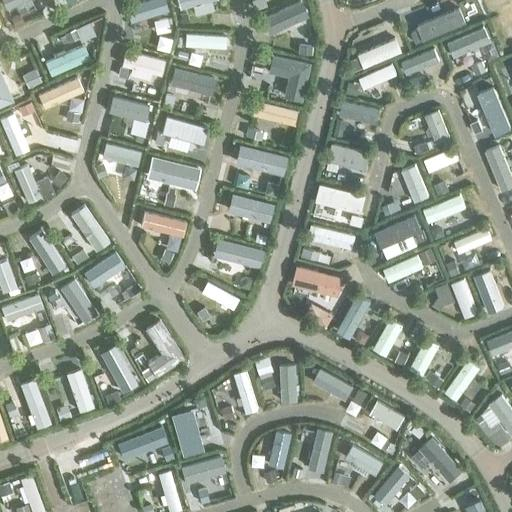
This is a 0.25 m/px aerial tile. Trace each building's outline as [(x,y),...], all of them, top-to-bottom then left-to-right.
[(1,0),(13,26),(26,20),(21,10),(17,12),(15,8),(13,9),(12,6),(10,7),(6,0),(1,0)] [(132,16),(164,6),(162,0),(144,0),(128,5),(132,16)] [(269,33),(308,16),(301,0),(298,0),(262,17),(269,33)] [(171,38),(168,17),(153,20),(156,34),(161,33),(162,40),(171,38)] [(417,45),(450,31),(445,20),(427,27),(425,23),(415,27),(417,31),(412,33),(417,45)] [(492,55),(482,26),(471,30),(482,60),(492,55)] [(225,47),(226,35),(186,33),(185,45),(196,45),(196,49),(204,50),(204,46),(225,47)] [(352,61),(349,72),(350,73),(402,50),(396,37),(358,53),(359,55),(351,59),(352,61)] [(83,44),(45,61),(52,75),(89,58),(83,44)] [(123,59),(162,69),(165,58),(126,48),(123,59)] [(430,59),(425,49),(399,60),(404,71),(415,66),(417,70),(427,66),(425,61),(430,59)] [(310,62),(273,53),(268,72),(288,77),(283,96),(301,100),(310,62)] [(496,65),(508,95),(511,93),(511,74),(506,61),(496,65)] [(364,88),(397,74),(392,63),(359,77),(364,88)] [(501,99),(488,67),(476,72),(490,104),(501,99)] [(0,105),(14,100),(0,68),(0,105)] [(171,84),(212,94),(216,77),(175,68),(171,84)] [(41,81),(35,69),(22,75),(28,87),(41,81)] [(44,107),(83,90),(77,77),(38,94),(44,107)] [(116,108),(149,116),(152,104),(119,96),(116,108)] [(294,124),(297,110),(256,100),(253,114),(294,124)] [(375,121),(379,109),(345,100),(341,112),(375,121)] [(509,120),(504,109),(472,122),(476,133),(493,127),(495,131),(508,126),(506,121),(509,120)] [(448,135),(438,110),(427,114),(438,140),(448,135)] [(29,148),(13,112),(0,117),(0,119),(15,154),(29,148)] [(159,129),(199,141),(203,125),(163,114),(159,129)] [(102,156),(136,165),(140,151),(106,142),(102,156)] [(366,162),(368,150),(335,142),(333,154),(366,162)] [(283,174),(287,155),(239,144),(235,162),(283,174)] [(458,158),(453,147),(425,159),(430,170),(458,158)] [(511,153),(495,161),(500,172),(506,169),(507,173),(511,170),(511,153)] [(146,176),(194,188),(200,167),(152,155),(146,176)] [(327,162),(325,175),(337,178),(337,177),(345,179),(347,172),(339,170),(340,165),(327,162)] [(41,195),(27,164),(13,170),(28,201),(41,195)] [(430,197),(420,170),(409,174),(419,201),(430,197)] [(358,206),(362,192),(322,182),(318,196),(358,206)] [(269,221),(273,203),(232,193),(227,210),(269,221)] [(465,206),(460,193),(424,208),(429,221),(465,206)] [(76,213),(90,236),(100,230),(86,207),(76,213)] [(141,225),(182,235),(185,221),(145,211),(141,225)] [(418,224),(414,213),(381,227),(386,238),(406,229),(407,233),(413,230),(412,227),(418,224)] [(352,248),(355,234),(311,223),(307,237),(352,248)] [(491,238),(487,227),(455,241),(459,252),(491,238)] [(67,265),(44,231),(34,238),(57,272),(67,265)] [(259,266),(263,249),(217,238),(213,255),(259,266)] [(423,266),(417,254),(384,268),(389,281),(406,274),(409,281),(424,275),(421,267),(423,266)] [(119,256),(107,264),(128,296),(140,288),(119,256)] [(19,285),(9,257),(0,260),(0,280),(4,291),(19,285)] [(505,274),(501,262),(473,274),(477,285),(493,279),(495,283),(502,281),(500,276),(505,274)] [(338,296),(343,276),(297,264),(292,284),(338,296)] [(64,284),(87,318),(98,310),(76,277),(64,284)] [(478,312),(464,278),(451,282),(465,317),(478,312)] [(233,308),(238,298),(207,281),(201,291),(221,302),(219,305),(225,308),(227,305),(233,308)] [(368,299),(356,292),(336,328),(348,335),(361,313),(365,316),(371,306),(366,303),(368,299)] [(6,320),(43,306),(38,293),(1,306),(6,320)] [(403,324),(390,317),(373,348),(387,355),(397,336),(401,338),(405,331),(400,329),(403,324)] [(185,357),(159,318),(144,327),(160,352),(147,361),(150,367),(142,372),(148,381),(185,357)] [(54,337),(50,322),(37,327),(42,341),(54,337)] [(492,351),(511,342),(511,329),(487,340),(492,351)] [(426,337),(410,368),(423,374),(432,356),(436,358),(440,351),(436,349),(439,343),(426,337)] [(138,381),(118,345),(105,352),(117,374),(112,377),(117,385),(122,382),(126,388),(138,381)] [(480,367),(468,358),(445,391),(457,399),(480,367)] [(346,381),(315,365),(310,375),(324,383),(320,388),(331,394),(334,388),(340,392),(346,381)] [(96,405),(83,367),(68,372),(81,410),(96,405)] [(297,398),(295,367),(283,368),(285,399),(297,398)] [(259,408),(246,369),(234,373),(241,396),(237,397),(239,404),(243,403),(246,412),(259,408)] [(264,389),(276,385),(272,372),(255,377),(259,389),(264,387),(264,389)] [(50,422),(34,378),(20,383),(31,413),(27,414),(30,423),(34,421),(36,427),(50,422)] [(506,398),(497,390),(475,418),(484,426),(506,398)] [(404,415),(377,399),(370,413),(397,428),(404,415)] [(171,413),(184,455),(201,450),(189,408),(171,413)] [(133,451),(164,438),(159,427),(128,440),(133,451)] [(325,463),(332,432),(321,430),(316,448),(313,447),(312,452),(315,453),(314,460),(325,463)] [(284,465),(291,434),(280,432),(275,450),(272,449),(271,455),(274,456),(272,462),(284,465)] [(463,469),(432,435),(419,446),(449,480),(463,469)] [(376,474),(383,461),(353,444),(346,457),(376,474)] [(399,465),(377,492),(386,499),(398,485),(401,488),(405,483),(401,481),(408,472),(399,465)] [(181,508),(170,469),(158,472),(164,494),(160,495),(163,504),(167,503),(170,511),(181,508)] [(186,477),(193,504),(205,501),(197,473),(186,477)] [(40,511),(45,511),(31,474),(20,478),(32,511),(40,511)]
